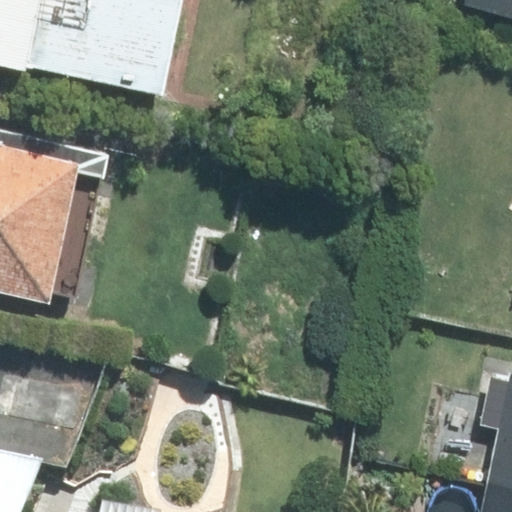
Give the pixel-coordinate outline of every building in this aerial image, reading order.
[(173,0),(0,0),(0,66),(158,94),(173,0)] [(511,0),(456,0),(455,3),(511,17),(511,0)] [(77,161),(0,142),(0,289),(44,300),(77,161)] [(511,511),(511,364),(505,363),(476,511),(511,511)] [(0,511),(17,511),(35,469),(0,462),(0,511)]
